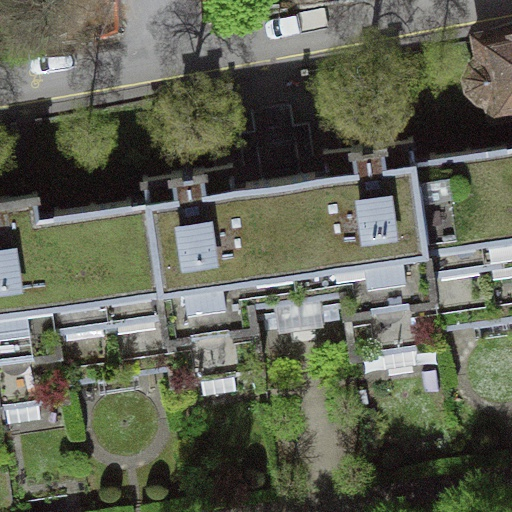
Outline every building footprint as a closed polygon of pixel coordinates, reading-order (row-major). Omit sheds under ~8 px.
[(511,30),(479,37),(483,57),(480,58),(477,60),(474,62),(472,65),(470,68),(469,70),(468,74),(467,78),(468,81),(469,85),(470,88),(472,90),(475,93),(478,95),(481,97),(484,98),(487,98),(491,98),(494,114),(511,110),(511,30)] [(280,174),(298,297),(310,295),(312,310),(345,305),(352,355),(443,342),(440,327),(494,319),(468,147),(416,154),(413,136),(368,142),(323,149),(326,168),(280,174)] [(511,140),(468,147),(494,319),(511,316),(511,140)] [(93,201),(118,374),(170,366),(173,382),(263,368),(255,318),(288,314),(286,298),(298,297),(280,174),(235,181),(233,162),(190,168),(143,175),(145,194),(93,201)] [(65,381),(118,374),(93,201),(40,209),(37,190),(0,195),(0,406),(67,397),(65,381)]
